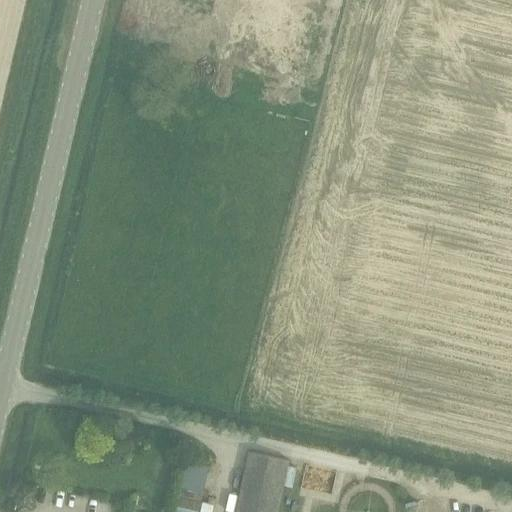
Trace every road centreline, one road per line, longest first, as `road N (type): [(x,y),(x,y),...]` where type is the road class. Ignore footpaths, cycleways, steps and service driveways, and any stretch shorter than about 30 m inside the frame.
road 1 (unclassified): [(0,397),(92,0)]
road 2 (track): [(33,0),(0,144)]
